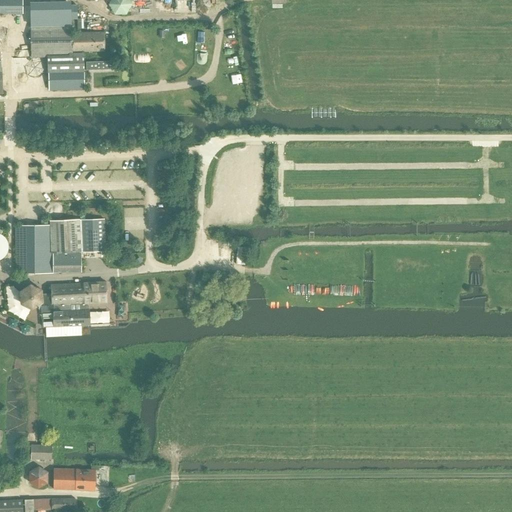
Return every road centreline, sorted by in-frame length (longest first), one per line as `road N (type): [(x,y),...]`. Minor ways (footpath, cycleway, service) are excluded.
road 1 (track): [(511,476),(157,479),(113,492),(0,494)]
road 2 (track): [(241,0),(217,12),(214,70),(199,82),(11,94)]
road 3 (track): [(0,24),(10,25),(12,154),(12,219),(0,222)]
road 4 (track): [(148,270),(0,276)]
